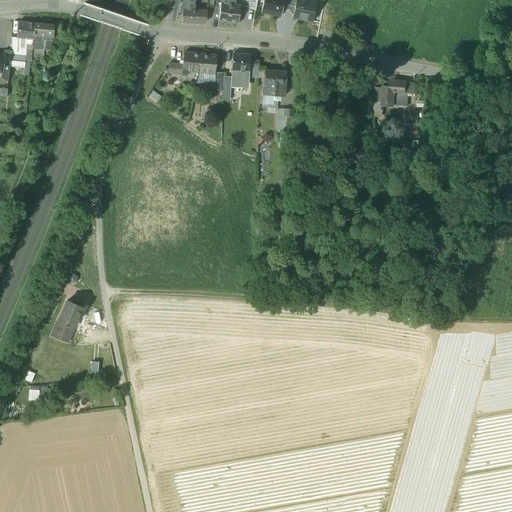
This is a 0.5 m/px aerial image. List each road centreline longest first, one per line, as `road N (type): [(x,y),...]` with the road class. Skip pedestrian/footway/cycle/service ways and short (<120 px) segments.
road 1 (unclassified): [(511,78),(163,34),(53,3),(0,8)]
road 2 (track): [(511,317),(417,320),(395,308),(104,290)]
road 3 (track): [(149,511),(104,290),(97,184)]
road 4 (track): [(0,218),(74,20)]
road 5 (track): [(97,184),(163,34)]
